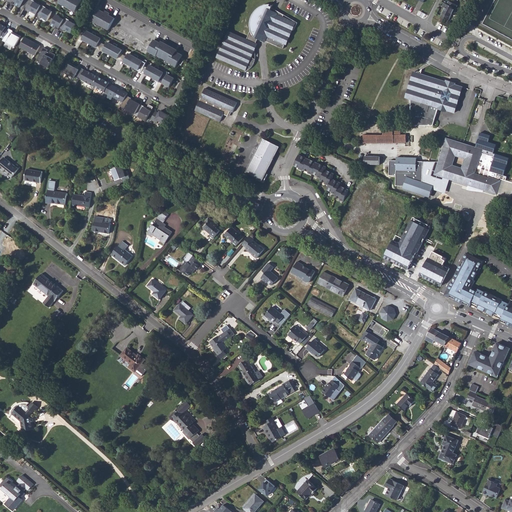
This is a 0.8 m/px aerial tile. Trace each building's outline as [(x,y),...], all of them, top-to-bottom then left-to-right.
[(20,8),(24,0),(13,0),(12,4),(20,8)] [(35,2),(30,0),(29,0),(24,11),(29,13),(29,12),(36,15),(41,7),(34,3),(35,2)] [(77,10),(81,12),(84,6),(80,4),(82,1),(79,0),(61,0),(59,4),(75,13),(77,10)] [(441,16),(448,20),(453,12),(455,13),(457,9),(456,8),(457,5),(449,1),(447,4),(444,3),(442,7),(445,8),(441,16)] [(251,30),(246,39),(255,43),(258,36),(259,37),(259,38),(259,39),(260,40),(261,41),(262,41),(263,40),(263,39),(282,50),(286,44),(285,43),(291,29),(294,30),(298,23),(293,20),(292,22),(287,19),(283,18),(284,15),(277,11),(275,15),(274,14),(274,13),(274,12),(273,11),(272,11),(271,11),(270,11),(270,12),(268,12),(270,7),(267,5),(268,4),(264,5),(260,6),(257,8),(253,12),(251,15),(249,19),(249,21),(249,24),(249,28),(251,30)] [(46,8),(41,6),(41,7),(36,15),(35,17),(40,19),(41,18),(47,22),(52,13),(46,9),(46,8)] [(94,19),(92,22),(108,31),(115,19),(109,16),(109,14),(105,12),(104,14),(98,10),(97,13),(93,11),(90,17),(94,19)] [(60,17),(56,15),(50,26),(58,31),(59,30),(64,20),(60,18),(60,17)] [(70,21),(65,19),(64,20),(59,30),(64,32),(64,31),(71,34),(76,25),(69,22),(70,21)] [(0,35),(5,38),(9,31),(6,29),(7,28),(0,24),(0,35)] [(5,38),(3,42),(15,48),(21,37),(16,34),(15,36),(12,34),(13,32),(10,30),(9,31),(5,38)] [(82,41),(89,44),(94,36),(92,35),(87,32),(85,35),(82,41)] [(250,55),(255,43),(246,39),(230,32),(218,59),(243,70),(244,68),(246,69),(244,73),(245,72),(246,72),(247,71),(248,70),(249,70),(249,69),(250,68),(251,67),(252,66),(253,64),(254,63),(254,62),(254,61),(255,61),(255,60),(255,59),(255,58),(250,55)] [(94,36),(89,44),(96,48),(99,43),(101,39),(96,37),(94,36)] [(25,38),(20,48),(35,57),(41,47),(37,45),(31,42),(25,38)] [(161,42),(160,44),(154,41),(148,52),(156,57),(157,56),(168,62),(168,63),(176,67),(178,64),(181,66),(184,60),(181,59),(182,56),(176,53),(177,51),(161,42)] [(103,52),(110,56),(115,47),(113,46),(108,43),(106,46),(103,52)] [(117,48),(115,47),(110,56),(117,60),(120,54),(122,51),(117,48)] [(41,63),(49,68),(56,56),(50,53),(49,55),(47,54),(48,51),(44,48),(37,62),(41,64),(41,63)] [(124,63),(131,67),(136,58),(134,57),(129,54),(127,58),(124,63)] [(137,59),(136,58),(131,67),(138,71),(141,65),(143,62),(137,59)] [(84,71),(85,70),(80,68),(79,70),(75,68),(76,67),(70,64),(68,67),(67,67),(62,76),(66,79),(68,75),(73,78),(71,81),(77,85),(80,80),(84,71)] [(148,69),(145,75),(152,78),(157,69),(155,69),(149,66),(148,69)] [(158,70),(157,69),(152,78),(159,82),(162,77),(164,73),(158,70)] [(410,100),(411,126),(433,126),(435,120),(428,118),(429,115),(436,117),(438,110),(439,106),(447,108),(447,110),(448,111),(454,112),(462,87),(456,85),(455,85),(453,89),(445,86),(446,82),(445,82),(421,74),(422,69),(419,73),(416,77),(419,78),(414,95),(410,94),(410,100)] [(84,71),(80,80),(108,95),(113,86),(109,84),(110,84),(88,73),(84,71)] [(410,100),(410,94),(414,95),(419,78),(416,77),(419,73),(413,71),(405,98),(410,100)] [(169,88),(174,79),(168,76),(167,75),(165,78),(162,84),(169,88)] [(445,82),(446,82),(445,86),(453,89),(455,85),(456,85),(456,83),(447,80),(446,80),(445,82)] [(113,97),(123,103),(127,96),(128,94),(124,92),(118,89),(113,97)] [(236,103),(204,89),(193,111),(218,123),(222,115),(226,117),(228,112),(231,114),(236,103)] [(134,100),(127,96),(123,103),(121,107),(131,112),(129,115),(134,117),(135,116),(141,105),(142,103),(137,100),(136,102),(133,101),(134,100)] [(511,104),(507,102),(503,112),(507,114),(507,115),(511,116),(511,104)] [(473,117),(479,119),(483,105),(481,104),(477,103),(474,113),(473,117)] [(144,107),(141,105),(135,116),(146,121),(154,107),(149,104),(147,109),(144,108),(144,107)] [(159,113),(156,112),(151,120),(157,124),(158,121),(167,126),(171,117),(160,111),(159,113)] [(450,133),(455,119),(444,115),(439,130),(450,133)] [(457,120),(453,134),(464,137),(468,123),(457,120)] [(363,143),(406,143),(406,135),(401,135),(401,131),(393,131),(393,129),(383,129),(383,135),(363,135),(363,143)] [(488,142),(490,135),(480,132),(474,147),(447,138),(435,174),(497,193),(497,194),(500,184),(500,183),(501,179),(506,180),(507,176),(503,176),(508,159),(493,154),(496,144),(488,142)] [(246,172),(257,177),(256,179),(263,182),(268,174),(266,173),(279,147),(263,139),(246,172)] [(294,166),(299,168),(299,169),(303,171),(303,170),(308,159),(299,155),(294,166)] [(365,164),(379,165),(379,157),(365,156),(365,164)] [(0,162),(0,168),(11,178),(18,169),(4,157),(0,162)] [(422,194),(431,195),(433,189),(434,186),(435,186),(437,180),(427,176),(423,176),(423,161),(417,161),(417,157),(397,157),(397,160),(390,160),(389,175),(396,175),(396,186),(404,186),(404,189),(413,189),(413,192),(417,192),(422,192),(422,194)] [(303,170),(309,172),(308,173),(312,175),(313,173),(317,163),(308,159),(303,170)] [(429,161),(423,161),(423,176),(427,176),(437,180),(435,186),(434,186),(433,189),(446,193),(450,179),(435,174),(439,161),(429,161)] [(313,173),(318,176),(317,177),(321,179),(325,170),(326,167),(317,163),(313,173)] [(123,166),(112,170),(116,181),(127,177),(123,166)] [(25,180),(41,183),(42,172),(27,169),(25,180)] [(320,180),(326,183),(325,184),(329,186),(332,179),(334,174),(325,170),(321,179),(320,180)] [(327,190),(332,192),(332,193),(336,195),(340,186),(341,183),(332,179),(329,186),(327,190)] [(497,193),(496,196),(504,198),(510,181),(506,180),(501,179),(500,183),(500,184),(497,194),(497,193)] [(47,202),(51,203),(51,202),(65,205),(67,193),(55,191),(57,181),(50,180),(48,190),(47,202)] [(335,196),(340,199),(340,200),(344,202),(349,190),(340,186),(336,195),(335,196)] [(73,205),(89,207),(92,193),(86,192),(85,196),(75,194),(73,205)] [(384,206),(379,215),(374,224),(370,222),(362,237),(386,250),(392,239),(401,222),(407,210),(388,199),(384,206)] [(157,219),(163,223),(167,217),(163,214),(159,215),(157,219)] [(93,231),(109,233),(111,223),(103,222),(104,218),(96,216),(93,231)] [(204,228),(211,234),(210,235),(214,238),(221,230),(216,227),(218,225),(209,218),(207,220),(210,222),(208,224),(204,228)] [(149,230),(153,233),(152,234),(161,240),(160,241),(165,244),(172,232),(165,227),(166,225),(163,223),(157,219),(149,230)] [(362,237),(370,222),(365,219),(357,235),(362,237)] [(393,261),(408,270),(429,228),(412,220),(400,243),(392,239),(386,250),(384,256),(393,261)] [(233,242),(237,246),(244,237),(241,234),(241,235),(240,234),(238,232),(237,232),(237,231),(232,228),(228,232),(227,232),(225,235),(232,241),(232,242),(233,242)] [(149,230),(147,234),(151,237),(152,236),(153,235),(161,240),(152,234),(153,233),(149,230)] [(243,244),(246,248),(250,252),(251,251),(253,253),(252,254),(257,258),(264,249),(259,245),(253,240),(254,239),(250,236),(243,244)] [(118,260),(119,259),(126,264),(133,256),(125,249),(128,245),(123,241),(112,255),(118,260)] [(421,275),(441,286),(450,268),(443,264),(447,257),(433,251),(421,275)] [(481,260),(465,252),(461,259),(463,260),(461,265),(459,264),(452,278),(454,279),(453,282),(451,281),(445,293),(456,298),(454,300),(462,304),(463,301),(470,304),(471,302),(478,306),(477,307),(494,315),(495,314),(502,317),(508,305),(507,305),(508,303),(501,299),(500,302),(496,300),(498,297),(484,290),(484,291),(477,288),(476,290),(467,286),(470,279),(472,279),(481,260)] [(202,262),(193,255),(190,258),(191,259),(188,262),(186,260),(179,269),(185,274),(185,273),(188,275),(191,272),(192,273),(196,268),(198,269),(201,266),(200,265),(202,262)] [(303,265),(297,261),(291,272),(303,279),(303,281),(306,282),(308,282),(309,282),(315,271),(310,268),(309,269),(307,268),(303,266),(303,265)] [(270,271),(273,267),(268,263),(262,271),(265,273),(261,278),(267,282),(271,285),(274,281),(275,282),(278,277),(271,271),(270,271)] [(343,281),(323,271),(317,283),(343,296),(348,287),(344,285),(344,284),(342,283),(343,281)] [(44,302),(49,307),(55,300),(61,293),(57,291),(60,287),(49,279),(48,279),(44,276),(45,276),(42,273),(34,283),(49,295),(44,302)] [(147,286),(154,291),(153,294),(159,299),(166,290),(153,279),(147,286)] [(370,299),(372,296),(356,288),(349,299),(370,310),(375,301),(370,299)] [(298,299),(332,317),(336,309),(302,292),(298,299)] [(182,304),(189,310),(191,307),(184,301),(182,304)] [(182,304),(181,303),(175,310),(182,316),(180,318),(186,323),(194,314),(189,310),(182,304)] [(380,312),(382,319),(387,321),(393,319),(396,314),(394,308),(389,305),(383,307),(380,312)] [(511,307),(508,305),(502,317),(501,319),(506,321),(507,322),(506,324),(510,326),(511,322),(511,307)] [(268,319),(269,318),(271,319),(274,322),(275,321),(278,323),(285,315),(281,312),(280,313),(272,307),(265,316),(268,319)] [(359,320),(364,323),(368,315),(362,312),(359,320)] [(313,320),(306,328),(309,330),(315,322),(313,320)] [(308,335),(305,331),(304,332),(295,325),(291,329),(292,330),(288,335),(292,339),(293,338),(294,339),(297,341),(298,341),(301,343),(301,342),(304,345),(310,338),(308,335)] [(426,336),(444,345),(449,337),(431,327),(426,336)] [(210,342),(214,348),(213,348),(221,359),(227,355),(224,350),(227,347),(225,344),(226,343),(225,341),(234,335),(230,328),(219,336),(210,342)] [(379,340),(368,333),(364,340),(372,345),(366,354),(375,360),(376,360),(383,347),(377,343),(379,340)] [(444,345),(457,352),(460,347),(462,343),(449,337),(444,345)] [(306,348),(311,352),(312,352),(313,353),(318,357),(324,350),(316,343),(317,342),(313,339),(306,348)] [(479,354),(474,352),(469,363),(473,365),(472,366),(492,375),(493,374),(497,376),(510,348),(498,343),(495,348),(494,347),(489,358),(479,353),(479,354)] [(121,356),(131,364),(129,367),(135,372),(145,359),(139,354),(138,356),(128,347),(121,356)] [(357,355),(352,361),(361,368),(362,368),(367,363),(357,355)] [(434,364),(440,368),(448,374),(451,368),(437,358),(434,364)] [(245,361),(239,365),(243,371),(242,372),(251,385),(260,379),(256,372),(251,365),(249,367),(245,361)] [(347,371),(345,374),(348,377),(352,381),(353,379),(355,381),(357,381),(361,375),(361,374),(358,372),(361,368),(352,361),(349,365),(350,365),(347,369),(348,369),(347,371)] [(432,381),(438,373),(437,373),(440,368),(434,364),(433,365),(431,368),(430,368),(420,382),(428,388),(433,382),(432,381)] [(340,386),(331,380),(329,383),(328,382),(325,386),(326,387),(322,392),(326,395),(326,394),(334,400),(340,392),(338,390),(337,390),(340,386)] [(269,393),(272,398),(274,399),(276,402),(295,391),(288,381),(284,383),(284,384),(269,393)] [(480,387),(473,384),(470,390),(477,393),(480,387)] [(470,390),(467,398),(474,401),(473,406),(489,413),(491,408),(495,410),(497,405),(477,396),(478,394),(477,393),(470,390)] [(397,404),(404,410),(409,405),(410,406),(415,400),(407,393),(397,404)] [(310,406),(303,410),(308,419),(321,412),(310,396),(305,399),(310,406)] [(12,414),(21,421),(22,430),(33,428),(31,415),(30,414),(32,412),(33,412),(38,407),(32,402),(28,408),(29,408),(27,411),(20,405),(12,414)] [(170,416),(171,419),(175,421),(176,420),(185,430),(183,432),(189,439),(190,438),(194,442),(193,443),(197,447),(206,438),(203,434),(201,435),(198,432),(199,430),(193,423),(194,422),(184,412),(190,407),(185,402),(170,416)] [(451,425),(461,429),(466,415),(457,411),(451,425)] [(385,417),(394,425),(398,421),(389,414),(385,417)] [(385,417),(370,435),(378,443),(394,425),(385,417)] [(267,435),(268,434),(273,442),(282,436),(285,434),(281,427),(279,428),(274,420),(267,425),(263,427),(265,431),(267,435)] [(439,458),(453,464),(457,455),(453,453),(459,440),(446,435),(442,445),(444,446),(439,458)] [(319,457),(326,468),(341,459),(335,448),(319,457)] [(6,504),(13,510),(15,508),(23,500),(21,498),(19,496),(21,493),(20,492),(22,490),(23,491),(26,488),(27,489),(28,488),(29,489),(32,485),(31,484),(32,483),(24,475),(23,476),(21,475),(18,479),(19,480),(18,482),(20,483),(15,489),(9,483),(11,481),(7,477),(4,480),(0,484),(3,487),(2,488),(7,493),(10,496),(8,497),(8,498),(9,499),(8,500),(7,501),(8,502),(6,504)] [(385,486),(389,488),(386,495),(397,500),(405,486),(389,478),(385,486)] [(267,479),(259,489),(268,497),(277,487),(267,479)] [(489,479),(482,494),(487,496),(487,495),(488,494),(491,495),(490,496),(496,499),(500,490),(499,488),(496,487),(497,484),(493,482),(494,481),(489,479)] [(309,496),(312,493),(312,494),(317,488),(307,480),(297,492),(306,500),(309,496)] [(244,508),(248,511),(254,511),(264,501),(256,494),(244,508)] [(507,509),(508,508),(511,509),(511,497),(511,498),(511,500),(505,498),(502,507),(507,509)] [(364,511),(375,511),(380,504),(372,500),(364,511)]
